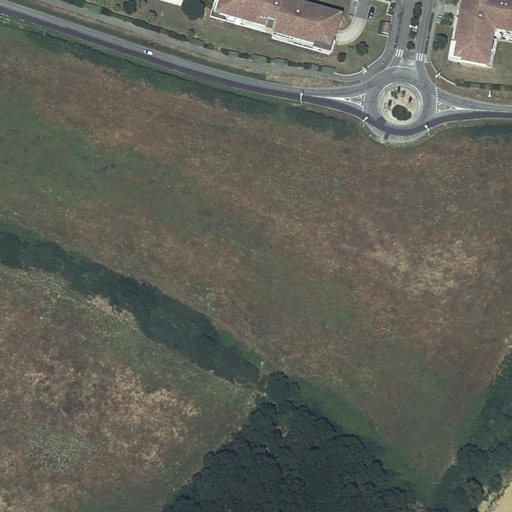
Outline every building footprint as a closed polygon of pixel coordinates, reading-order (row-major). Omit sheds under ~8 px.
[(332,47),(340,18),(304,8),(305,4),(298,2),(297,6),(283,2),(283,0),(223,0),(220,14),(267,28),(266,32),(274,35),(274,34),(316,45),(317,43),(332,47)] [(456,27),(460,28),(457,47),(459,48),(456,61),(486,67),(493,33),(491,33),(493,27),(501,28),(500,29),(502,32),(511,33),(511,0),(508,0),(509,0),(505,3),(498,1),(498,0),(466,0),(465,3),(461,2),(456,27)] [(389,24),(383,23),(381,33),(388,34),(389,24)] [(457,47),(460,28),(456,27),(449,60),(453,61),(455,55),(454,61),(456,61),(459,48),(457,47)] [(330,55),(332,47),(317,43),(316,45),(274,34),(274,35),(272,39),(330,55)]
